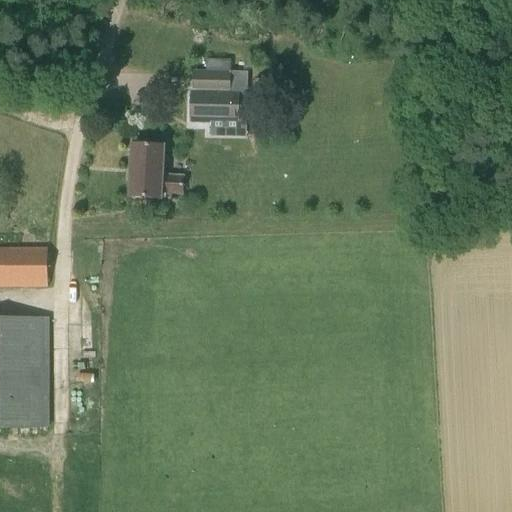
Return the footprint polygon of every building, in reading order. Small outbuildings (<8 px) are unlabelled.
[(225,29),(225,37),(249,37),(249,29),(225,29)] [(229,92),(230,72),(194,72),(193,91),(191,91),(191,123),(239,124),(239,92),(229,92)] [(183,195),(184,178),(162,177),(164,149),(133,147),(130,200),(163,202),(163,194),(183,195)] [(0,289),(49,288),(48,248),(0,249),(0,289)] [(0,429),(50,429),(49,319),(0,319),(0,429)]
